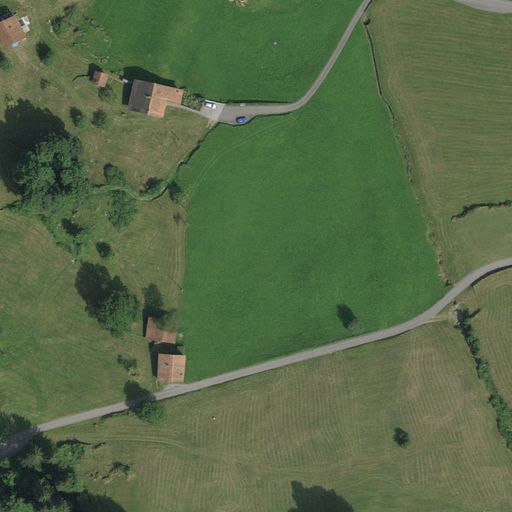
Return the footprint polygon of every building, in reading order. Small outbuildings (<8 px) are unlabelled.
[(25,23),(6,33),(15,51),(35,42),(25,23)] [(104,86),(106,76),(96,73),(93,83),(104,86)] [(179,91),(136,82),(130,109),(161,116),(165,101),(176,104),(179,91)] [(182,171),(179,171),(179,191),(199,191),(199,171),(194,171),(194,165),(182,165),(182,171)] [(157,319),(154,339),(174,342),(177,322),(157,319)] [(185,356),(160,355),(159,380),(182,382),(185,356)]
